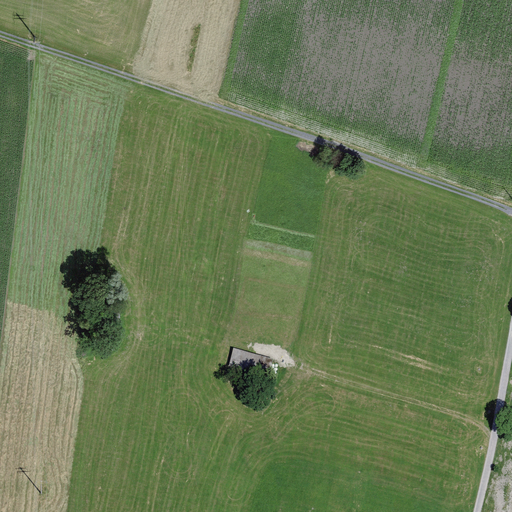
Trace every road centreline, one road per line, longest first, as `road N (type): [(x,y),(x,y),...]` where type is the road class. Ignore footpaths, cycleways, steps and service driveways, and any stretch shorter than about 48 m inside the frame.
road 1 (track): [(0,32),(511,211)]
road 2 (track): [(493,448),(474,418),(166,317)]
road 3 (track): [(511,334),(480,511)]
